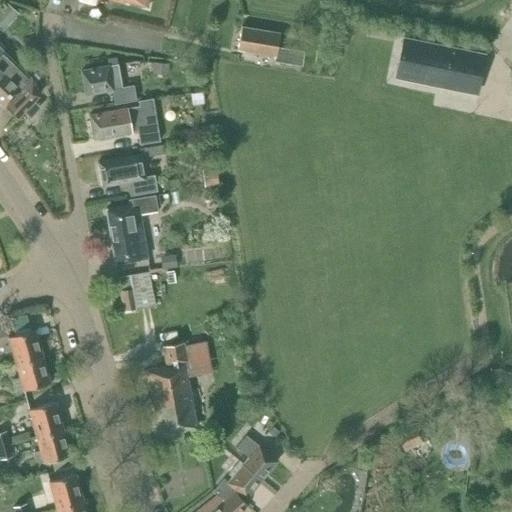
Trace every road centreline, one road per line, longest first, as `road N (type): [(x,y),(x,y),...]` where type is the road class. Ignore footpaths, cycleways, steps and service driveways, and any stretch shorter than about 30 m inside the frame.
road 1 (residential): [(60,274),(78,247),(77,215),(47,24),(153,44)]
road 2 (unclassified): [(144,511),(82,318),(60,274)]
